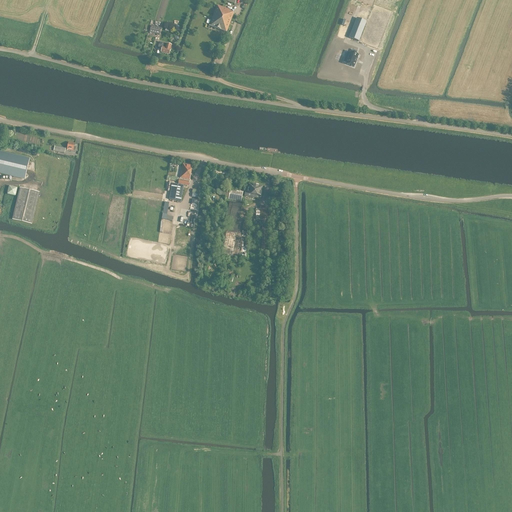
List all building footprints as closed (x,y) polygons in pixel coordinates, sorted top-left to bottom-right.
[(230,20),(233,13),(228,11),(228,10),(217,5),(212,17),(212,18),(217,20),(219,15),(230,20)] [(217,20),(212,18),(209,25),(225,32),(230,20),(219,15),(217,20)] [(357,18),(349,38),(359,41),(366,22),(357,18)] [(160,28),(151,26),(149,32),(159,35),(160,28)] [(168,54),(171,45),(159,41),(157,46),(160,47),(160,46),(162,47),(160,52),(168,54)] [(354,67),(358,55),(356,54),(357,51),(352,49),(351,52),(350,52),(348,58),(345,57),(344,62),(346,63),(346,64),(354,67)] [(75,151),(76,147),(74,146),(74,143),(68,142),(68,145),(67,149),(75,151)] [(0,172),(25,178),(29,159),(0,152),(0,172)] [(190,180),(192,165),(182,164),(180,178),(190,180)] [(172,183),(169,199),(181,201),(184,186),(172,183)] [(245,187),(244,196),(256,198),(256,195),(261,196),(263,186),(248,184),(248,187),(245,187)] [(15,196),(17,188),(9,186),(7,194),(15,196)] [(20,188),(12,219),(32,224),(39,192),(20,188)] [(220,189),(219,195),(228,197),(228,199),(233,200),(241,202),(243,192),(230,189),(230,191),(220,189)] [(242,204),(233,202),(232,202),(231,207),(226,234),(228,235),(225,250),(233,251),(236,236),(241,209),(242,204)] [(269,244),(266,244),(267,220),(270,220),(270,206),(265,206),(260,206),(260,209),(256,208),(256,220),(254,220),(253,250),(256,250),(257,222),(259,222),(259,220),(260,220),(263,220),(261,251),(264,251),(266,252),(269,252),(269,244)]
